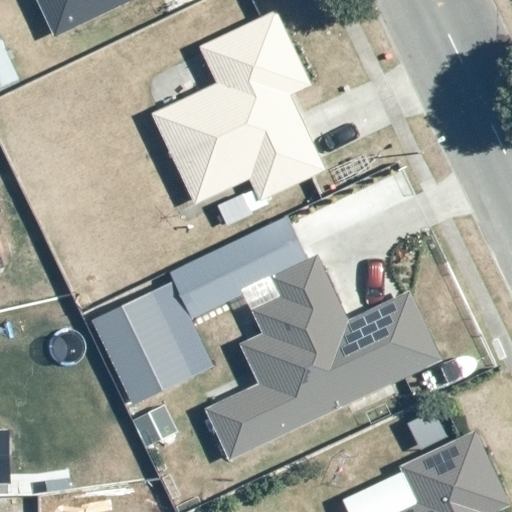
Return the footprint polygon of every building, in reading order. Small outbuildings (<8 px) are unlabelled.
[(37,0),(56,39),(136,0),(37,0)] [(259,201),(319,174),(284,97),(289,95),(310,86),(276,13),(136,77),(194,205),(250,180),(259,201)] [(0,86),(16,80),(0,42),(0,86)] [(206,404),(234,461),(432,362),(397,290),(342,318),(315,264),(271,286),(278,300),(254,312),(266,336),(244,347),(259,378),(206,404)] [(511,511),(474,432),(383,472),(387,479),(339,500),(344,511),(511,511)]
